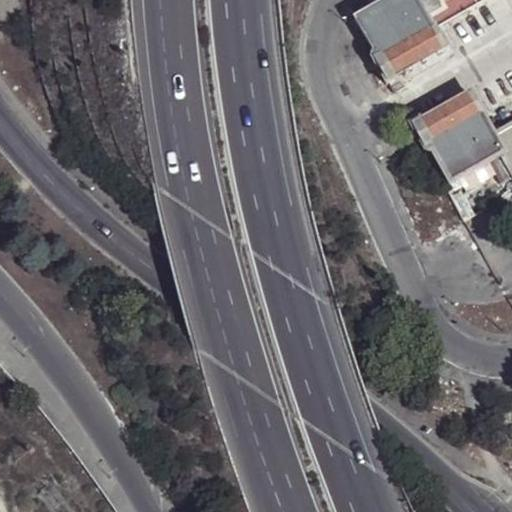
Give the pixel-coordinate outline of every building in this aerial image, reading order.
[(409,0),(387,0),(353,20),(372,58),(370,60),(370,65),(372,66),(374,68),(379,68),(435,37),(419,9),(415,11),(409,0)] [(409,0),(415,11),(419,9),(435,0),(409,0)] [(374,68),(372,66),(371,66),(382,84),(385,83),(383,81),(391,76),(393,80),(443,52),(435,37),(379,68),(374,68)] [(385,83),(382,84),(385,88),(394,83),(393,80),(391,76),(383,81),(385,83)] [(410,133),(419,148),(420,143),(478,113),(468,96),(417,124),(419,128),(410,133)] [(446,187),(458,179),(485,165),(499,157),(489,137),(491,136),(478,113),(420,143),(419,148),(420,149),(422,153),(427,154),(446,187)] [(406,127),(410,133),(419,128),(417,124),(415,121),(406,127)] [(489,137),(499,157),(511,179),(511,124),(491,136),(489,137)] [(485,165),(458,179),(463,189),(491,174),(485,165)]
